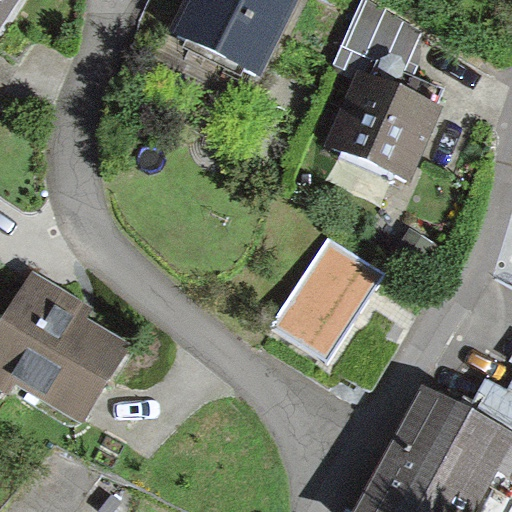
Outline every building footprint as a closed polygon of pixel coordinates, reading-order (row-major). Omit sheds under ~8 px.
[(0,0),(0,19),(11,0),(0,0)] [(274,0),(183,0),(150,64),(234,108),(287,7),(274,0)] [(410,36),(360,14),(336,70),(387,91),(410,36)] [(350,99),(314,184),(390,216),(425,130),(350,99)] [(260,349),(316,384),(382,276),(407,292),(422,267),(371,236),(353,266),(322,247),(260,349)] [(13,299),(0,321),(0,406),(71,446),(120,358),(13,299)] [(511,412),(490,453),(509,463),(511,464),(511,412)] [(420,416),(368,511),(482,511),(509,463),(490,453),(420,416)]
